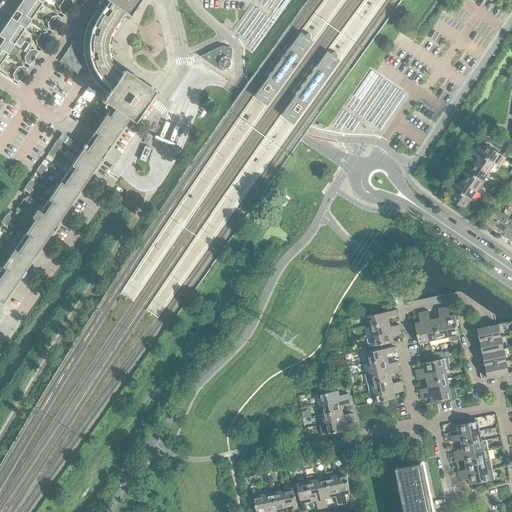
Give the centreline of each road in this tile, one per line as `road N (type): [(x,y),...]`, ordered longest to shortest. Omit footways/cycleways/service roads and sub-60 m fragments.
road 1 (track): [(147,182),(0,434)]
road 2 (residential): [(12,325),(122,162)]
road 3 (residential): [(122,162),(187,63),(171,0)]
